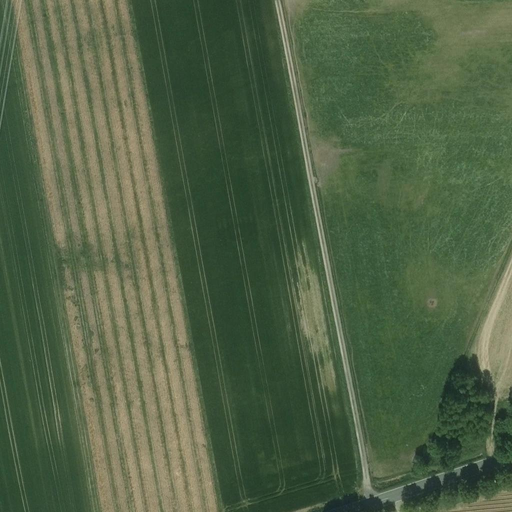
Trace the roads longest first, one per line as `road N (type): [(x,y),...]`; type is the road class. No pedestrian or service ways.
road 1 (track): [(372,503),(277,0)]
road 2 (secondary): [(511,457),(345,511)]
